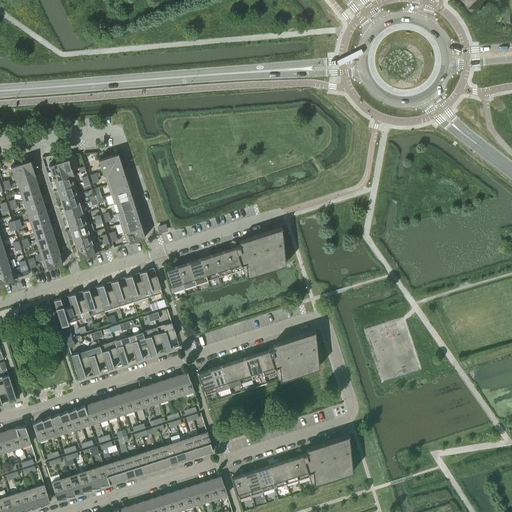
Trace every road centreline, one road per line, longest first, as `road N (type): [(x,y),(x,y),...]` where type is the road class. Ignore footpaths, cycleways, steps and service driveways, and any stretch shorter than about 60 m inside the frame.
road 1 (residential): [(0,422),(303,319),(326,324),(339,365)]
road 2 (residential): [(58,511),(349,418),(339,365)]
road 3 (secondary): [(299,69),(0,90)]
road 4 (residential): [(32,139),(118,132),(155,254)]
road 5 (residential): [(79,279),(32,139)]
road 6 (residential): [(155,254),(284,212)]
